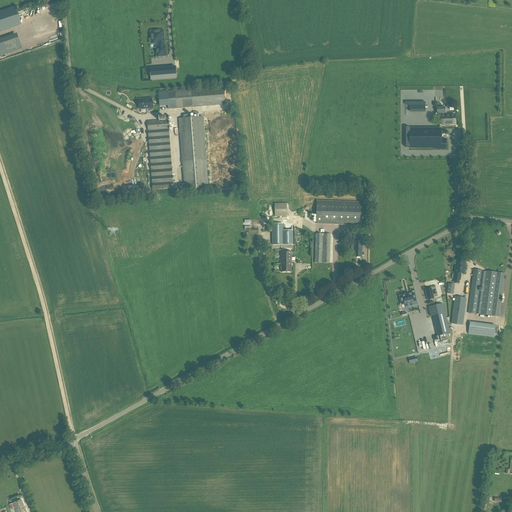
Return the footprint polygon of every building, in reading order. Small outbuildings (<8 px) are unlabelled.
[(15,7),(0,12),(0,32),(21,25),(15,7)] [(152,39),(149,39),(150,43),(152,43),(152,44),(160,43),(160,47),(156,47),(157,56),(166,56),(165,47),(164,47),(163,43),(164,43),(163,31),(157,31),(157,30),(153,31),(153,32),(151,32),(152,39)] [(175,67),(150,69),(151,80),(176,78),(175,67)] [(224,87),(159,92),(160,107),(168,106),(168,110),(225,105),(224,87)] [(152,99),(138,100),(139,110),(153,109),(152,99)] [(444,107),(437,107),(437,113),(442,113),(442,115),(441,115),(441,116),(441,126),(455,125),(454,114),(444,115),(444,112),(444,107)] [(159,121),(147,122),(153,191),(173,189),(168,117),(159,118),(159,121)] [(203,117),(179,119),(185,190),(208,188),(203,117)] [(239,187),(235,118),(208,119),(213,189),(239,187)] [(441,140),(441,129),(410,129),(410,148),(435,148),(435,149),(446,149),(446,140),(441,140)] [(440,160),(440,155),(417,154),(417,172),(445,173),(445,160),(440,160)] [(317,201),(316,224),(366,226),(367,203),(317,201)] [(284,203),(272,203),(273,216),(285,216),(284,203)] [(283,224),(273,224),(273,245),(293,245),(293,231),(283,231),(283,224)] [(316,234),(315,263),(330,263),(331,235),(316,234)] [(354,240),(354,245),(355,245),(355,257),(362,257),(363,240),(355,240),(354,240)] [(292,252),(281,252),(281,273),(292,272),(292,252)] [(461,281),(462,273),(464,274),(466,261),(457,260),(455,273),(453,273),(453,280),(453,283),(459,284),(459,281),(461,281)] [(474,270),(468,313),(477,315),(480,315),(497,317),(500,297),(501,297),(504,274),(498,273),(486,271),(486,272),(482,272),(483,271),(474,270)] [(434,299),(431,289),(425,290),(428,300),(434,299)] [(408,294),(405,295),(400,296),(402,305),(414,302),(415,305),(418,305),(416,298),(415,298),(414,293),(408,294)] [(455,297),(451,324),(463,326),(467,298),(455,297)] [(450,333),(443,304),(428,308),(431,317),(433,316),(438,336),(450,333)] [(49,488),(59,484),(57,480),(47,483),(49,488)] [(26,511),(21,500),(13,504),(15,508),(16,511),(26,511)]
